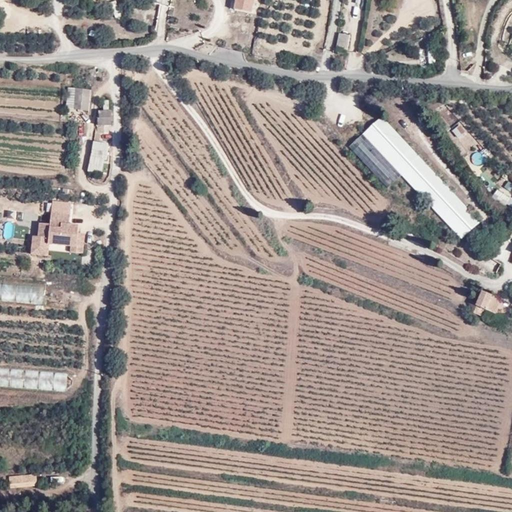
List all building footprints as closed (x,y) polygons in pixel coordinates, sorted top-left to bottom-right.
[(254,0),(235,0),(233,10),(252,13),(254,0)] [(350,35),(339,34),(336,49),(348,50),(350,35)] [(89,91),(67,89),(64,110),(87,113),(89,91)] [(99,113),(99,126),(107,128),(113,129),(113,113),(99,113)] [(449,129),(440,117),(437,119),(445,131),(449,129)] [(366,135),(403,175),(463,240),(482,224),(417,153),(384,119),(366,135)] [(459,124),(452,130),(451,131),(457,139),(465,132),(459,124)] [(351,149),(387,190),(403,175),(366,135),(351,149)] [(91,158),(108,160),(110,144),(93,141),(91,158)] [(497,189),(493,196),(492,196),(506,205),(510,198),(497,189)] [(75,220),(75,210),(56,210),(56,221),(46,221),(45,235),(56,235),(56,242),(79,242),(79,248),(90,248),(91,237),(84,237),(84,228),(85,220),(75,220)] [(56,242),(56,235),(45,235),(40,235),(40,252),(56,253),(56,247),(79,248),(79,242),(56,242)] [(503,266),(476,250),(471,259),(498,274),(503,266)] [(497,315),(501,300),(481,294),(478,310),(497,315)] [(34,476),(8,479),(9,489),(36,487),(34,476)]
